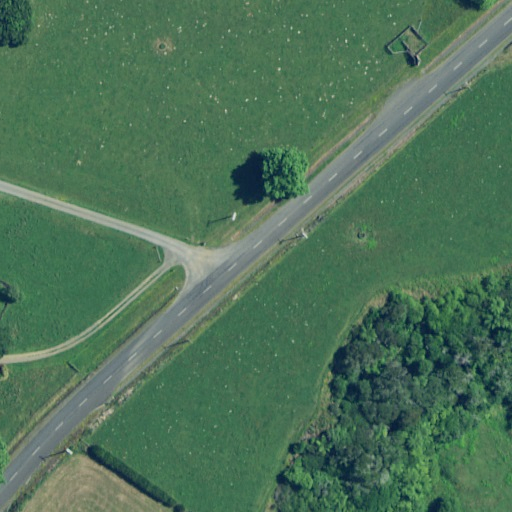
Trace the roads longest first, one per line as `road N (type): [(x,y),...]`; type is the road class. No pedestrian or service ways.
road 1 (unclassified): [(0,494),(113,371),(511,18)]
road 2 (track): [(237,261),(0,188)]
